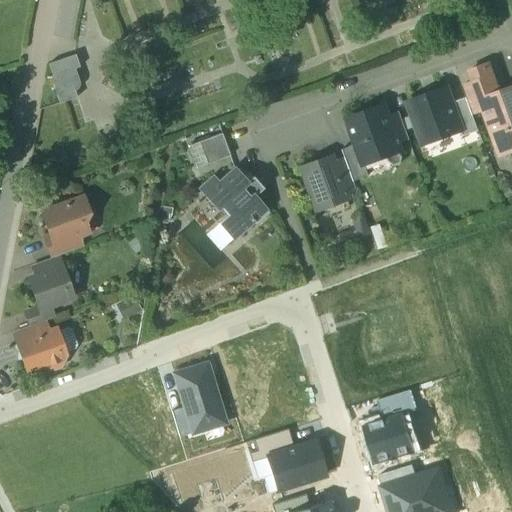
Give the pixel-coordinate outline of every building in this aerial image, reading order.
[(79,67),(75,56),(71,57),(75,69),(79,67)] [(71,57),(49,64),(59,96),(57,96),(60,104),(77,98),(75,91),(79,88),(80,83),(75,69),(71,57)] [(488,65),(469,72),(473,83),(462,87),(466,99),(472,115),(484,111),(480,102),(499,95),(488,65)] [(446,90),(408,103),(424,145),(460,132),(461,132),(451,104),(446,90)] [(499,95),(480,102),(484,111),(500,155),(503,154),(510,157),(511,156),(511,90),(499,95)] [(466,99),(451,104),(461,132),(460,132),(462,138),(478,132),(472,115),(466,99)] [(382,108),(349,120),(347,123),(356,145),(363,166),(364,165),(386,158),(400,153),(401,153),(397,143),(388,118),(385,109),(382,108)] [(408,139),(399,114),(388,118),(397,143),(408,139)] [(222,134),(199,143),(207,165),(230,157),(222,134)] [(207,165),(199,143),(188,147),(196,169),(207,165)] [(356,145),(340,151),(343,158),(352,182),(369,176),(364,165),(363,166),(356,145)] [(400,153),(386,158),(388,163),(394,167),(401,164),(402,158),(400,153)] [(330,157),(300,168),(316,211),(346,200),(344,195),(332,162),(330,157)] [(352,182),(343,158),(332,162),(344,195),(355,191),(352,182)] [(246,183),(235,169),(219,184),(213,178),(199,190),(218,211),(220,209),(227,217),(219,224),(233,240),(253,222),(255,225),(269,213),(254,197),(263,189),(252,177),(246,183)] [(83,198),(41,213),(50,236),(44,238),(45,239),(68,230),(71,239),(87,233),(84,224),(89,214),(83,198)] [(68,230),(45,239),(52,258),(57,257),(75,250),(71,239),(68,230)] [(52,258),(36,265),(40,276),(61,268),(57,257),(52,258)] [(61,268),(40,276),(29,280),(39,309),(25,314),(30,327),(44,321),(53,318),(49,307),(72,298),(61,268)] [(30,327),(19,331),(23,342),(48,333),(44,321),(30,327)] [(68,329),(57,333),(65,353),(75,349),(77,345),(72,331),(68,329)] [(23,342),(17,344),(22,357),(22,358),(27,372),(45,365),(53,370),(61,367),(65,355),(65,353),(57,333),(56,330),(48,333),(23,342)] [(174,376),(184,407),(192,432),(192,433),(225,423),(207,365),(174,376)] [(412,391),(377,402),(383,421),(404,415),(418,411),(412,391)] [(171,411),(179,436),(192,432),(184,407),(171,411)] [(415,453),(404,415),(383,421),(363,427),(374,465),(415,453)] [(288,430),(254,441),(258,451),(249,454),(252,462),(267,457),(294,448),(288,430)] [(294,448),(267,457),(278,493),(326,477),(315,442),(294,448)] [(377,477),(381,489),(417,478),(413,466),(377,477)] [(388,511),(451,511),(439,471),(417,478),(381,489),(388,511)] [(306,495),(271,506),(272,511),(299,511),(310,509),(306,495)] [(333,511),(330,502),(310,509),(299,511),(333,511)]
